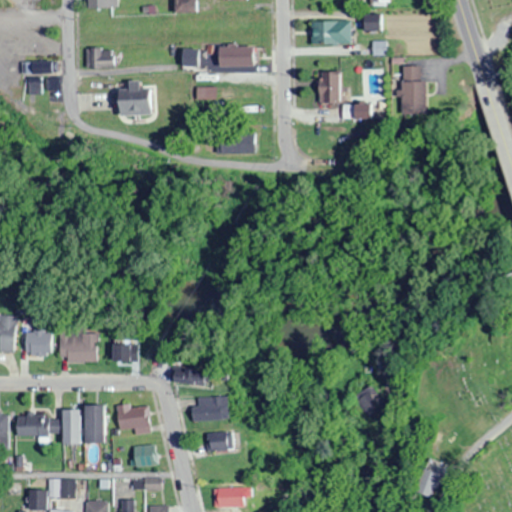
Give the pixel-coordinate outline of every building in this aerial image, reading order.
[(93,0),(94,8),(120,8),(120,0),(93,0)] [(389,32),(389,16),(366,16),(367,32),(389,32)] [(355,45),(355,23),(315,23),(315,45),(355,45)] [(262,46),(223,46),(223,67),(262,67),(262,46)] [(93,49),(92,69),(105,69),(105,50),(93,49)] [(430,81),(425,81),(425,67),(405,67),(405,114),(430,114),(430,81)] [(349,74),(321,74),(321,104),(349,104),(349,74)] [(133,108),(153,108),(153,92),(133,92),(133,108)] [(345,121),(381,121),(381,105),(345,105),(345,121)] [(258,153),(258,134),(219,134),(219,153),(258,153)] [(0,343),(3,343),(3,354),(21,354),(21,317),(0,317),(0,343)] [(65,331),(65,364),(103,364),(103,331),(65,331)] [(58,332),(31,332),(31,357),(58,357),(58,332)] [(141,363),(141,343),(120,343),(120,363),(141,363)] [(181,385),(213,385),(213,370),(181,370),(181,385)] [(371,389),(358,400),(373,419),(387,408),(371,389)] [(199,424),(232,424),(232,398),(199,398),(199,424)] [(121,408),(124,432),(155,430),(152,405),(121,408)] [(113,407),(93,407),(93,445),(113,445),(113,407)] [(70,411),(70,446),(89,446),(89,411),(70,411)] [(0,440),(15,441),(15,415),(0,414),(0,440)] [(20,415),(20,440),(54,440),(54,415),(20,415)] [(216,452),(238,452),(238,435),(216,435),(216,452)] [(162,465),(160,446),(136,449),(138,468),(162,465)] [(166,480),(148,480),(148,490),(166,490),(166,480)] [(79,482),(54,482),(54,499),(79,499),(79,482)] [(259,508),(259,489),(218,489),(218,508),(259,508)] [(46,511),(46,492),(34,492),(34,511),(46,511)] [(139,511),(139,502),(124,502),(123,511),(139,511)] [(91,511),(112,511),(112,503),(92,503),(91,511)]
